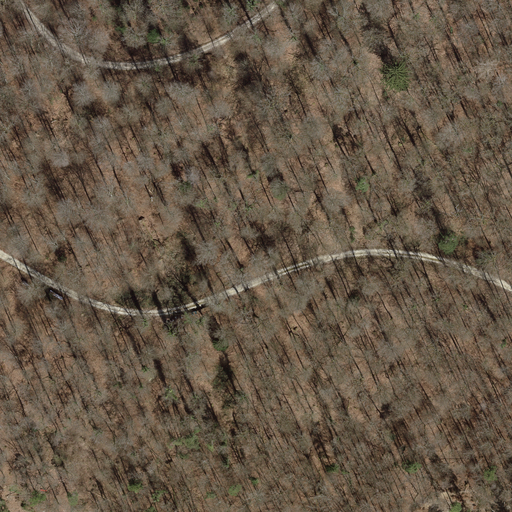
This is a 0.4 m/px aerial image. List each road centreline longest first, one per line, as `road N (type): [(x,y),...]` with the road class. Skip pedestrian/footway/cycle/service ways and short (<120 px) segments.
road 1 (track): [(0,258),(45,289),(132,317),(315,268),(440,257),(511,291)]
road 2 (track): [(15,0),(67,52),(120,66),(219,48),(279,0)]
